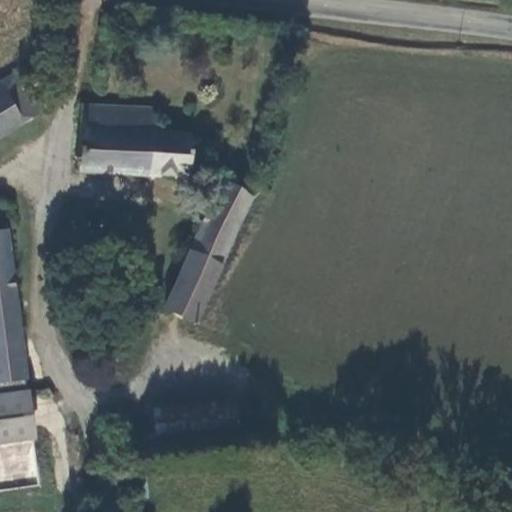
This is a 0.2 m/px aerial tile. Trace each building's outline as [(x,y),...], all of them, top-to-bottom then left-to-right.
[(0,140),(40,115),(14,72),(0,80),(0,140)] [(76,175),(190,181),(193,132),(151,130),(153,108),(80,104),(76,175)] [(198,306),(205,309),(223,267),(255,197),(221,181),(161,310),(194,326),(198,306)] [(0,232),(0,446),(35,441),(8,232),(0,232)] [(237,402),(152,410),(152,412),(137,413),(139,445),(154,444),(155,448),(240,440),(237,402)]
